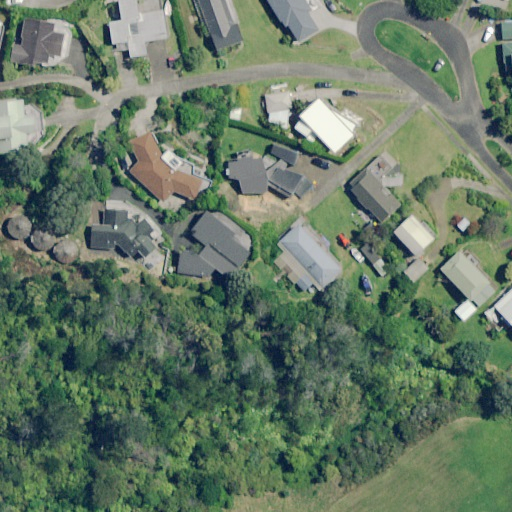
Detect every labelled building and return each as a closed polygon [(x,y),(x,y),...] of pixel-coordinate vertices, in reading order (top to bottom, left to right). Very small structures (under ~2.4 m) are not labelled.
[(168,39),(161,0),(112,0),(116,23),(110,24),(113,45),(129,42),(132,58),(148,56),(145,43),(168,39)] [(200,0),(218,48),(245,38),(238,21),(241,20),(233,0),(200,0)] [(267,0),(284,27),(287,25),(298,44),(320,31),(310,15),(324,7),(319,0),(267,0)] [(50,65),(61,66),(69,57),(71,36),(62,24),(24,21),(22,46),(15,45),(14,64),(37,66),(37,64),(50,65)] [(511,39),(511,22),(501,23),(502,40),(511,39)] [(511,43),(502,44),(504,73),(511,71),(511,43)] [(267,109),(268,125),(294,129),(308,139),(315,132),(338,150),(356,127),(341,116),(339,119),(318,101),(306,116),(293,110),(290,92),(262,96),(263,109),(267,109)] [(45,138),(44,113),(35,106),(24,107),(24,102),(0,103),(0,154),(29,152),(28,146),(40,146),(45,138)] [(128,142),(135,165),(129,171),(165,203),(175,192),(196,200),(203,182),(177,172),(184,163),(169,150),(163,156),(150,132),(128,142)] [(262,160),(229,160),(229,180),(240,179),(241,194),(265,194),(272,191),(300,199),(302,200),(317,185),(307,176),(286,170),(287,163),(296,166),(299,155),(272,146),(268,158),(281,162),(268,170),(262,160)] [(393,168),(381,156),(370,167),(382,179),(393,168)] [(401,205),(371,173),(351,191),(382,223),(401,205)] [(108,225),(92,224),(91,250),(115,251),(115,242),(133,266),(159,248),(152,240),(160,232),(144,219),(135,225),(127,218),(128,212),(110,210),(108,225)] [(234,234),(205,211),(180,244),(189,251),(177,268),(202,287),(215,270),(230,281),(250,253),(231,239),(234,234)] [(11,235),(13,236),(15,237),(17,238),(19,238),(21,238),(23,238),(25,237),(27,236),(28,234),(30,232),(31,231),(31,229),(31,227),(31,224),(31,222),(30,221),(29,219),(27,217),(26,216),(24,215),(22,215),(20,214),(18,215),(16,215),(14,216),(12,217),(11,219),(9,220),(8,222),(8,224),(8,226),(8,228),(8,230),(9,232),(10,234),(11,235)] [(436,238),(413,215),(394,234),(417,257),(436,238)] [(331,249),(304,220),(279,243),(299,265),(289,274),(305,291),(313,283),(321,292),(345,270),(328,252),(331,249)] [(34,250),(37,252),(39,253),(41,253),(43,253),(46,253),(48,252),(50,251),(52,250),(53,248),(54,246),(55,244),(56,242),(56,240),(56,237),(55,235),(54,233),(52,231),(51,230),(49,229),(47,228),(45,227),(42,227),(40,227),(38,228),(36,229),(34,231),(33,232),(31,234),(30,236),(30,238),(30,241),(30,243),(31,245),(32,247),(33,249),(34,250)] [(72,241),(68,240),(66,240),(64,240),(62,240),(60,241),(58,242),(57,244),(56,245),(55,247),(54,249),(54,251),(54,253),(55,255),(56,257),(57,259),(58,260),(60,262),(62,262),(64,263),(66,263),(68,263),(70,263),(72,262),(73,261),(75,259),(76,257),(77,256),(78,254),(78,252),(78,249),(77,248),(76,246),(75,244),(74,242),(72,241)] [(370,242),(361,250),(386,277),(394,269),(370,242)] [(460,247),(440,267),(479,305),(495,289),(487,282),(491,278),(460,247)] [(429,267),(416,257),(404,273),(416,283),(429,267)] [(511,291),(504,299),(503,297),(484,315),(502,334),(511,325),(511,291)] [(467,298),(454,311),(464,320),(477,307),(467,298)]
